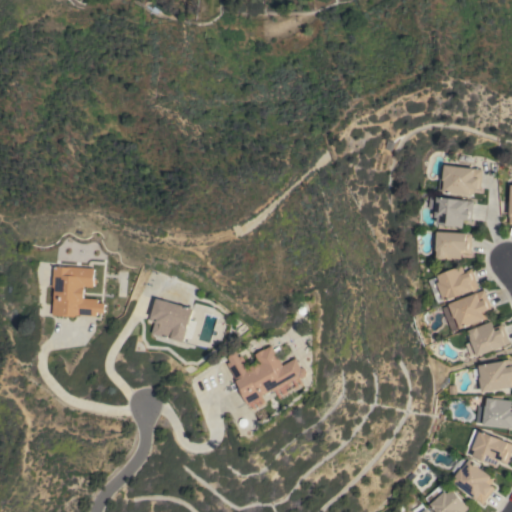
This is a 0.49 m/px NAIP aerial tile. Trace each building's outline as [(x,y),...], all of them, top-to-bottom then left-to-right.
[(442,192),(442,191),(437,190),(439,173),(442,173),(443,165),(482,169),(480,189),(477,189),(477,190),(473,190),(473,194),(469,194),(469,195),(442,192)] [(427,208),(428,197),(435,198),(436,196),(473,201),(471,222),(468,221),(468,220),(463,220),(462,228),(458,227),(459,227),(436,224),(436,217),(433,216),(434,209),(427,208)] [(470,254),(468,254),(468,253),(461,253),(461,260),(436,259),(436,250),(435,250),(436,231),(471,233),(470,254)] [(479,288),(443,302),(436,283),(439,281),(437,275),(458,266),(458,265),(461,264),(464,272),(469,270),(468,269),(471,268),(479,288)] [(54,287),(52,287),(54,265),(94,268),(93,278),(96,278),(95,284),(93,284),(93,286),(83,286),(83,288),(84,288),(83,297),(97,298),(97,302),(104,303),(104,313),(96,312),(96,316),(78,314),(78,315),(75,315),(75,316),(52,315),(54,287)] [(491,308),(486,310),(489,317),(482,320),(482,319),(451,331),(442,307),(448,305),(447,304),(484,289),(491,308)] [(151,333),(154,322),(149,320),(155,298),(193,309),(190,319),(196,321),(191,338),(185,337),(183,342),(151,333)] [(510,343),(477,356),(476,354),(470,357),(465,343),(471,341),(470,339),(470,338),(467,330),(491,321),(494,328),(500,325),(500,324),(502,323),(510,343)] [(273,391),(272,389),(246,403),(237,386),(238,385),(226,363),(229,361),(226,356),(235,351),(238,356),(241,354),(248,368),(258,362),(254,354),(270,345),(272,348),(278,345),(281,352),(276,355),(282,365),(295,357),(301,367),(305,368),(307,372),(306,376),(302,378),(298,377),(273,391)] [(511,386),(482,392),(479,377),(481,377),(478,365),(502,361),(502,360),(509,359),(510,366),(511,365),(511,386)] [(511,427),(482,425),(482,423),(475,422),(477,405),(485,406),(487,397),(511,400),(511,407),(511,427)] [(511,449),(507,463),(500,460),(497,468),(494,466),(494,465),(472,457),(474,450),(472,449),(472,447),(467,445),(473,429),(511,443),(511,449)] [(482,504),(451,481),(457,474),(451,470),(459,460),(460,460),(463,456),(493,479),(489,485),(491,486),(492,485),(495,488),(482,504)] [(445,491),(447,493),(452,489),(467,506),(468,505),(470,507),(465,511),(437,511),(430,504),(445,491)]
